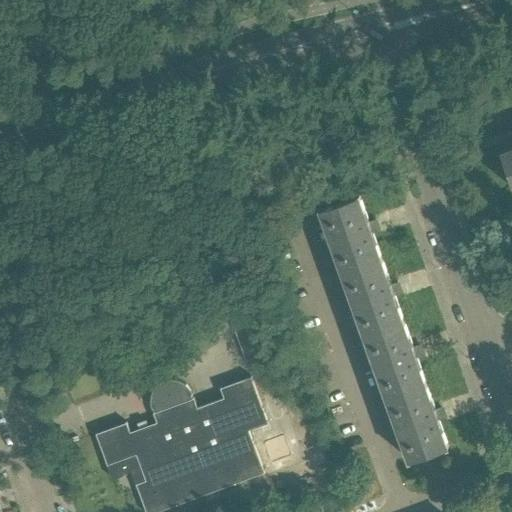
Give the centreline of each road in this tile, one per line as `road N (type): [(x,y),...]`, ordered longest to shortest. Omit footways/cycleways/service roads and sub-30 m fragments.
road 1 (residential): [(405,511),(339,343),(295,198),(309,180),(409,147)]
road 2 (secondary): [(378,30),(247,57),(0,143)]
road 3 (residential): [(482,349),(409,147)]
road 4 (residential): [(49,511),(0,375)]
road 5 (secondary): [(510,0),(378,30)]
road 6 (residential): [(409,147),(378,30)]
